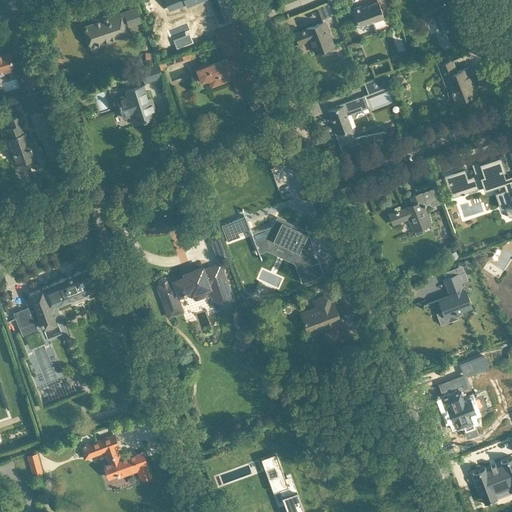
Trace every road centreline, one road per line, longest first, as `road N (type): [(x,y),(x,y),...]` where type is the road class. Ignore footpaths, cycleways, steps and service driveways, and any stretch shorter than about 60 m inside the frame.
road 1 (residential): [(450,511),(323,177)]
road 2 (unclassified): [(92,204),(299,121)]
road 3 (residential): [(323,177),(511,115)]
road 4 (residential): [(299,121),(255,0)]
